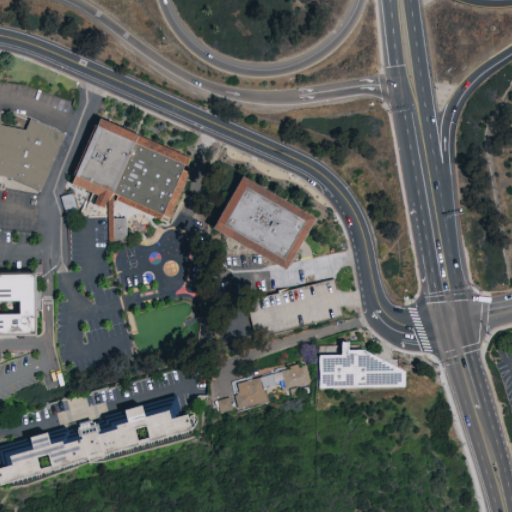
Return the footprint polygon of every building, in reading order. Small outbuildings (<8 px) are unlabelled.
[(30,131),(31,132),(36,120),(70,136),(56,168),(44,196),(30,190),(9,182),(0,181),(0,114),(7,115),(5,128),(30,131)] [(196,175),(173,220),(164,222),(152,216),(132,208),(129,219),(130,229),(131,244),(110,244),(110,229),(110,202),(91,192),(80,186),(77,178),(81,168),(90,146),(100,123),(110,121),(151,139),(198,160),(197,167),(196,175)] [(287,272),(215,230),(245,180),(316,222),(287,272)] [(77,208),(70,191),(57,197),(64,213),(77,208)] [(31,339),(0,339),(0,276),(31,277),(45,277),(44,290),(43,339),(31,339)] [(403,371),(361,349),(345,349),(345,342),(337,342),(337,354),(317,355),(318,387),(403,386),(403,371)] [(309,383),(305,365),(233,381),(236,394),(233,395),(235,408),(266,402),(262,385),(281,381),(283,388),(309,383)] [(219,413),(231,410),(228,396),(216,399),(219,413)] [(186,434),(182,414),(169,417),(167,408),(159,409),(152,408),(151,414),(135,417),(132,406),(112,410),(109,427),(92,431),(90,422),(66,427),(67,433),(61,439),(39,444),(37,433),(20,437),(23,451),(0,456),(0,457),(2,466),(0,466),(0,482),(28,476),(32,457),(42,454),(43,461),(53,463),(186,434)]
